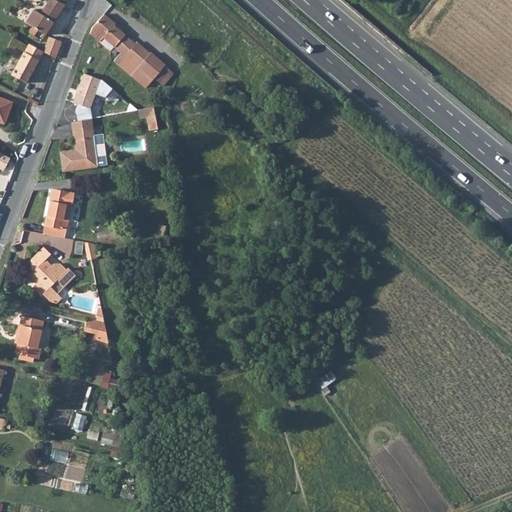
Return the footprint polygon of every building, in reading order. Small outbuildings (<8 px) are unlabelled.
[(39,10),(35,8),(27,21),(34,25),(26,38),(40,47),(68,4),(68,0),(50,0),(44,10),(41,8),(39,10)] [(148,87),(155,78),(141,66),(152,53),(139,42),(140,41),(135,38),(134,40),(116,26),(118,23),(101,9),(97,20),(99,21),(94,26),(92,32),(101,40),(105,35),(124,51),(116,60),(148,87)] [(42,52),(54,57),(57,51),(45,46),(42,52)] [(21,52),(9,75),(24,85),(35,61),(21,52)] [(152,53),(141,66),(155,78),(165,66),(166,65),(152,53)] [(81,74),(70,103),(87,110),(96,81),(81,74)] [(233,85),(229,90),(246,106),(251,101),(233,85)] [(14,102),(0,96),(0,120),(6,123),(14,102)] [(158,115),(157,106),(141,109),(143,118),(150,116),(158,115)] [(158,115),(150,116),(152,130),(161,128),(158,115)] [(62,152),(65,170),(99,165),(94,134),(91,119),(73,122),(77,149),(62,152)] [(94,134),(99,165),(109,164),(104,133),(94,134)] [(0,171),(3,173),(8,158),(0,153),(0,171)] [(69,204),(74,205),(75,196),(54,192),(46,234),(68,237),(71,220),(66,219),(69,204)] [(111,207),(110,199),(94,203),(96,211),(111,207)] [(45,292),(53,300),(60,292),(53,285),(59,279),(66,286),(78,273),(71,266),(68,269),(62,263),(56,263),(54,265),(47,258),(52,253),(45,246),(34,258),(33,259),(37,262),(37,268),(33,272),(30,275),(38,283),(35,286),(43,295),(45,292)] [(98,318),(106,320),(104,306),(100,305),(98,318)] [(39,346),(45,319),(24,315),(21,324),(21,323),(18,335),(21,336),(17,353),(41,358),(43,347),(39,346)] [(97,330),(101,331),(99,337),(110,339),(106,320),(98,318),(89,316),(86,328),(97,330)] [(333,371),(318,380),(324,389),(339,379),(333,371)] [(78,414),(75,429),(85,431),(88,416),(78,414)] [(103,444),(113,446),(115,434),(105,433),(103,444)] [(68,479),(84,481),(86,470),(69,468),(68,479)]
